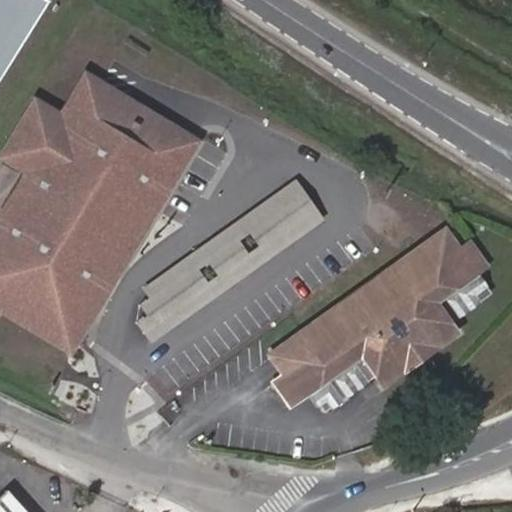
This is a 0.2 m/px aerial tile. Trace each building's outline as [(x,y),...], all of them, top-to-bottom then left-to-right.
[(47,0),(0,0),(0,77),(49,1),(47,0)] [(0,310),(62,348),(182,149),(99,99),(106,88),(104,87),(98,83),(78,71),(53,113),(27,97),(0,141),(0,142),(26,158),(19,169),(0,200),(0,310)] [(189,138),(106,88),(99,99),(182,149),(189,138)] [(26,158),(0,142),(0,156),(19,169),(26,158)] [(321,221),(293,181),(128,293),(141,312),(131,320),(145,340),(321,221)] [(295,364),(285,371),(275,378),(290,398),(309,385),(320,400),(326,397),(330,403),(376,370),(383,380),(456,329),(449,320),(489,293),(474,272),(487,264),(471,242),(460,251),(445,231),(282,344),(295,364)] [(271,351),(285,371),(295,364),(282,344),(271,351)] [(0,496),(0,511),(24,511),(6,491),(0,496)]
